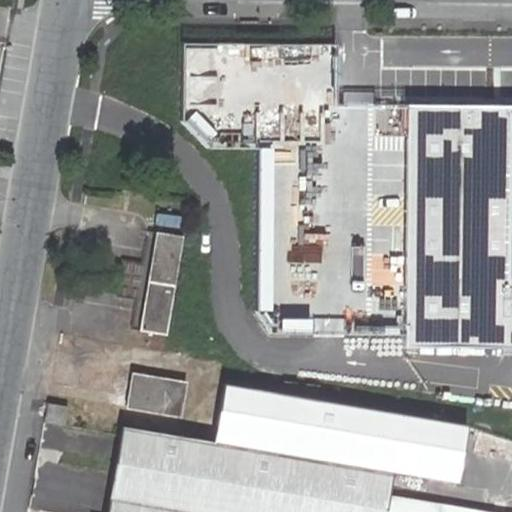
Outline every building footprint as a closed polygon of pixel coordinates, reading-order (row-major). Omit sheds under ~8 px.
[(488,31),(468,31),(468,51),(488,52),(488,31)] [(511,105),(404,104),(402,347),(511,348),(511,105)] [(155,231),(147,280),(173,285),(182,236),(155,231)] [(138,332),(165,335),(173,285),(147,280),(138,332)] [(126,394),(124,407),(180,417),(185,382),(130,372),(126,394)] [(227,385),(221,424),(217,444),(121,427),(118,438),(115,461),(113,473),(105,511),(384,511),(391,473),(392,467),(457,478),(460,458),(463,443),(466,426),(227,385)] [(47,403),(44,422),(63,426),(67,406),(47,403)]
